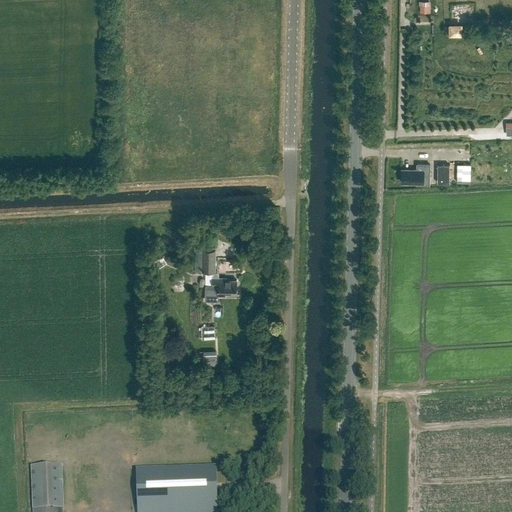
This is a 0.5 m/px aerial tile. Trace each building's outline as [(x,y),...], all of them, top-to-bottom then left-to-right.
[(428,0),(417,0),(418,12),(429,12),(428,0)] [(402,170),(401,182),(416,182),(416,184),(429,185),(430,164),(417,164),(417,170),(402,170)] [(457,182),(470,182),(471,165),(457,164),(457,182)] [(449,183),(450,165),(438,165),(437,183),(449,183)] [(215,272),(215,251),(203,251),(203,272),(215,272)] [(155,261),(160,268),(168,263),(164,256),(155,261)] [(236,296),(237,280),(226,280),(226,278),(212,278),(212,286),(206,286),(205,300),(219,300),(219,295),(236,296)] [(62,511),(60,468),(30,469),(29,469),(30,511),(62,511)] [(137,511),(217,511),(216,468),(136,471),(137,511)]
